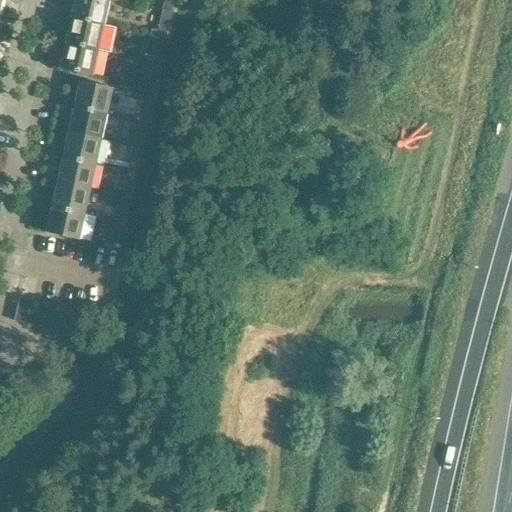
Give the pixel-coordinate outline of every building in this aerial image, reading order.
[(104,25),(109,0),(75,0),(71,18),(104,25)] [(162,12),(158,29),(167,31),(171,14),(162,12)] [(99,50),(104,25),(71,18),(66,43),(99,50)] [(157,37),(153,54),(162,56),(166,39),(157,37)] [(93,76),(99,50),(66,43),(60,68),(93,76)] [(151,62),(147,79),(156,81),(160,64),(151,62)] [(107,114),(112,89),(113,88),(80,81),(74,107),(107,114)] [(145,96),(141,113),(150,115),(154,97),(145,95),(145,96)] [(102,139),(107,114),(74,107),(69,132),(102,139)] [(138,128),(134,146),(143,148),(147,130),(138,128)] [(96,164),(102,139),(69,132),(63,157),(96,164)] [(134,146),(130,164),(139,166),(143,148),(134,146)] [(91,189),(96,164),(63,157),(58,182),(91,189)] [(127,178),(123,196),(132,198),(136,180),(127,178)] [(85,214),(91,189),(58,182),(52,207),(85,214)] [(123,196),(120,214),(128,216),(132,198),(123,196)] [(52,207),(47,232),(80,240),(91,242),(97,216),(85,214),(52,207)] [(121,249),(127,223),(118,221),(114,220),(109,246),(121,249)] [(26,324),(32,301),(20,298),(14,321),(26,324)] [(38,327),(44,303),(32,301),(26,324),(38,327)] [(50,330),(55,306),(44,303),(38,327),(50,330)] [(62,332),(67,309),(55,306),(50,330),(62,332)] [(79,312),(67,309),(62,332),(74,335),(79,312)]
